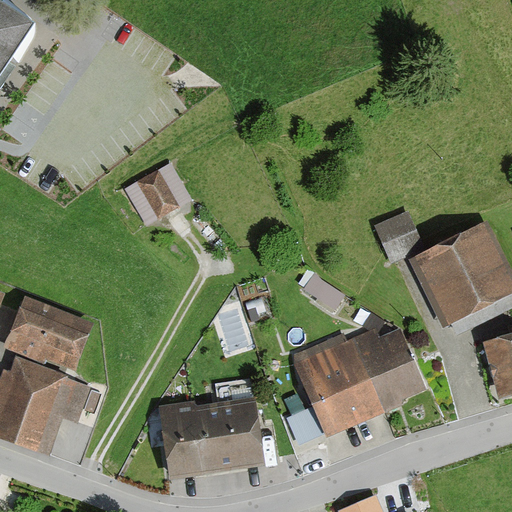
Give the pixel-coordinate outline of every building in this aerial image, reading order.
[(1,0),(0,0),(0,91),(43,27),(1,0)] [(194,205),(168,165),(124,193),(150,234),(194,205)] [(424,252),(408,217),(376,232),(393,267),(424,252)] [(511,291),(487,234),(413,267),(443,334),(511,303),(511,291)] [(344,303),(313,282),(303,298),(333,318),(344,303)] [(0,328),(12,298),(0,292),(0,328)] [(94,323),(24,297),(5,346),(75,373),(94,323)] [(511,334),(482,343),(498,400),(511,396),(511,334)] [(394,335),(307,379),(339,442),(426,399),(394,335)] [(92,386),(12,357),(0,387),(0,435),(49,454),(63,417),(78,423),(92,386)] [(258,400),(159,410),(166,478),(265,468),(258,400)] [(377,511),(374,503),(350,511),(377,511)]
